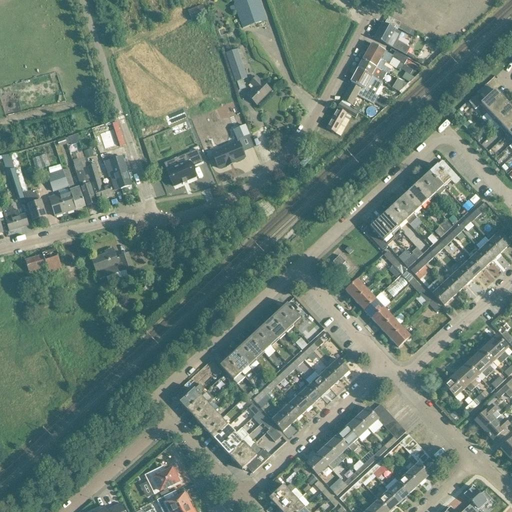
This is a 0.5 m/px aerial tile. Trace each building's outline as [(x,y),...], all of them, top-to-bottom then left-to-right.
[(266,21),(263,11),(259,0),(232,0),(243,29),(266,21)] [(446,0),(444,5),(457,11),(460,6),(446,0)] [(190,12),(188,13),(192,21),(194,20),(206,15),(202,7),(190,12)] [(397,31),(392,29),(383,24),(375,39),(413,60),(414,57),(407,53),(410,48),(396,41),(399,36),(395,34),(397,31)] [(411,30),(401,24),(400,24),(398,29),(409,35),(411,30)] [(367,53),(389,65),(400,71),(401,69),(410,75),(412,71),(403,66),(407,59),(395,52),(392,57),(390,56),(390,55),(385,52),(372,44),(367,53)] [(240,49),(225,54),(235,83),(247,79),(243,65),(247,64),(246,60),(244,61),(240,49)] [(389,65),(367,53),(363,61),(386,74),(388,75),(391,70),(387,68),(386,69),(384,67),(386,63),(389,65)] [(363,61),(358,69),(382,82),(384,78),(386,74),(363,61)] [(382,82),(358,69),(351,83),(375,95),(382,82)] [(400,81),(406,84),(409,78),(403,75),(400,81)] [(271,92),(264,85),(261,81),(261,82),(256,77),(250,84),(254,88),(247,96),(257,106),(271,92)] [(484,88),(487,92),(496,84),(493,80),(484,88)] [(400,81),(395,88),(399,91),(406,84),(400,81)] [(361,90),(359,89),(351,85),(348,90),(358,95),(357,96),(374,105),(378,97),(365,90),(362,89),(361,90)] [(355,101),(357,96),(358,95),(348,90),(345,95),(355,101)] [(488,113),(504,99),(496,90),(484,101),(481,97),(471,106),(475,110),(478,107),(481,105),(488,113)] [(352,106),(355,101),(345,95),(342,100),(352,106)] [(495,120),(510,106),(504,99),(488,113),(495,120)] [(359,114),(349,108),(340,104),(326,129),(338,135),(345,124),(347,125),(352,117),(356,119),(359,114)] [(502,128),(511,118),(511,107),(510,106),(495,120),(502,128)] [(508,135),(511,131),(511,118),(502,128),(508,135)] [(246,124),(234,129),(238,139),(250,134),(246,124)] [(117,141),(113,130),(100,134),(104,146),(117,141)] [(80,143),(77,135),(69,137),(71,146),(80,143)] [(59,147),(66,144),(64,138),(57,141),(59,147)] [(239,143),(212,154),(218,169),(226,166),(227,167),(236,164),(235,162),(245,158),(239,143)] [(90,150),(83,152),(85,158),(93,156),(90,150)] [(189,163),(167,172),(174,188),(183,184),(183,186),(184,185),(183,184),(187,182),(187,184),(188,183),(188,182),(196,178),(192,168),(191,166),(202,161),(198,150),(186,155),(189,163)] [(23,199),(9,154),(2,157),(16,201),(23,199)] [(122,157),(113,160),(104,163),(109,177),(110,177),(112,182),(115,191),(132,186),(122,157)] [(442,161),(430,173),(443,188),(451,181),(455,185),(460,180),(442,161)] [(96,203),(93,194),(90,184),(89,184),(88,181),(87,181),(81,164),(74,166),(87,206),(96,203)] [(95,165),(86,168),(98,201),(114,196),(110,185),(103,187),(95,165)] [(19,168),(15,169),(23,193),(27,192),(19,168)] [(62,171),(47,176),(52,193),(58,191),(60,198),(53,200),(53,198),(49,199),(52,207),(55,217),(75,210),(63,173),(63,174),(62,171)] [(63,173),(75,210),(86,207),(79,188),(72,191),(71,186),(73,186),(68,172),(63,173)] [(436,194),(443,188),(430,173),(422,180),(436,194)] [(428,202),(436,194),(422,180),(414,187),(428,202)] [(420,208),(428,202),(414,187),(407,194),(420,208)] [(413,215),(420,208),(407,194),(400,201),(413,215)] [(46,217),(43,208),(41,201),(28,206),(33,222),(46,217)] [(400,201),(393,208),(406,222),(410,226),(417,219),(413,215),(400,201)] [(28,226),(25,216),(20,217),(18,211),(14,212),(12,207),(3,210),(10,232),(28,226)] [(398,229),(406,222),(393,208),(385,215),(398,229)] [(468,219),(471,223),(481,214),(477,210),(468,219)] [(385,215),(378,221),(391,236),(394,239),(402,232),(399,229),(398,229),(385,215)] [(462,231),(471,223),(468,219),(458,227),(462,231)] [(372,230),(368,233),(382,250),(394,239),(391,236),(378,221),(370,228),(372,230)] [(453,240),(462,231),(458,227),(449,236),(453,240)] [(440,239),(445,235),(439,228),(435,232),(440,239)] [(489,242),(500,254),(510,245),(499,233),(489,242)] [(433,246),(437,242),(432,235),(427,239),(433,246)] [(443,249),(453,240),(449,236),(439,244),(443,249)] [(491,263),(500,254),(489,242),(480,251),(491,263)] [(399,249),(405,255),(410,250),(404,244),(399,249)] [(434,257),(443,249),(439,244),(430,253),(434,257)] [(424,245),(419,249),(425,255),(429,250),(424,245)] [(350,247),(345,251),(349,255),(353,251),(350,247)] [(412,253),(418,259),(423,255),(417,248),(412,253)] [(54,250),(32,253),(35,268),(54,265),(54,268),(68,265),(67,255),(55,257),(54,250)] [(482,271),(491,263),(480,251),(471,260),(482,271)] [(92,260),(99,280),(124,271),(125,272),(133,269),(131,263),(128,254),(120,257),(120,259),(117,260),(114,252),(92,260)] [(393,266),(397,262),(388,253),(384,257),(393,266)] [(424,266),(434,257),(430,253),(420,262),(424,266)] [(339,269),(345,263),(339,256),(333,263),(339,269)] [(411,257),(404,264),(408,269),(415,262),(411,257)] [(472,280),(482,271),(471,260),(461,268),(472,280)] [(401,275),(406,271),(397,262),(393,266),(401,275)] [(415,275),(424,266),(420,262),(411,271),(415,275)] [(426,276),(436,268),(431,262),(421,270),(426,276)] [(463,289),(472,280),(461,268),(452,277),(463,289)] [(410,285),(414,281),(406,271),(401,275),(410,285)] [(453,297),(463,289),(452,277),(443,286),(453,297)] [(355,301),(366,290),(357,281),(346,292),(355,301)] [(419,294),(423,290),(414,281),(410,285),(419,294)] [(444,306),(453,297),(443,286),(433,295),(444,306)] [(363,311),(375,300),(366,290),(355,301),(363,311)] [(428,303),(432,299),(423,290),(419,294),(428,303)] [(48,307),(58,302),(55,297),(45,303),(48,307)] [(432,299),(428,303),(436,313),(441,309),(432,299)] [(372,320),(384,309),(375,300),(363,311),(372,320)] [(278,313),(292,327),(301,319),(287,305),(278,313)] [(381,329),(392,319),(384,309),(372,320),(381,329)] [(284,334),(292,327),(278,313),(271,320),(284,334)] [(359,323),(367,329),(370,325),(362,319),(359,323)] [(389,339),(401,328),(392,319),(381,329),(389,339)] [(277,341),(284,334),(271,320),(264,326),(277,341)] [(269,348),(277,341),(264,326),(256,334),(269,348)] [(401,328),(389,339),(398,348),(410,338),(401,328)] [(505,340),(509,336),(505,332),(501,336),(505,340)] [(262,355),(269,348),(256,334),(249,341),(262,355)] [(489,344),(505,362),(508,358),(504,354),(509,349),(495,335),(491,338),(493,340),(489,344)] [(307,346),(301,339),(296,344),(302,350),(307,346)] [(319,339),(310,348),(314,352),(323,344),(319,339)] [(255,362),(262,355),(249,341),(241,347),(255,362)] [(500,365),(505,362),(489,344),(484,348),(483,346),(479,349),(493,364),(496,361),(500,365)] [(241,347),(234,354),(251,372),(252,371),(258,365),(255,362),(241,347)] [(304,361),(314,352),(310,348),(300,357),(304,361)] [(489,368),(493,364),(479,349),(476,352),(478,354),(473,358),(489,376),(493,372),(489,368)] [(243,379),(251,372),(234,354),(227,361),(243,379)] [(295,370),(304,361),(300,357),(291,366),(295,370)] [(485,379),(489,376),(473,358),(470,361),(468,359),(464,363),(478,378),(481,375),(485,379)] [(329,369),(339,381),(349,372),(339,360),(329,369)] [(237,385),(243,379),(227,361),(220,367),(237,385)] [(474,381),(478,378),(464,363),(461,366),(463,368),(458,372),(475,390),(479,386),(474,381)] [(285,379),(295,370),(291,366),(282,374),(285,379)] [(330,389),(339,381),(329,369),(319,378),(330,389)] [(470,393),(475,390),(458,372),(455,375),(453,373),(449,377),(463,392),(466,389),(470,393)] [(276,387),(285,379),(282,374),(272,383),(276,387)] [(460,395),(463,392),(449,377),(446,380),(448,382),(443,386),(459,403),(464,399),(460,395)] [(321,398),(330,389),(319,378),(310,386),(321,398)] [(267,396),(276,387),(272,383),(263,392),(267,396)] [(188,413),(208,394),(200,384),(194,390),(180,404),(188,413)] [(311,407),(321,398),(310,386),(301,395),(311,407)] [(505,386),(495,396),(499,400),(505,394),(510,399),(511,397),(511,393),(510,390),(505,386)] [(257,405),(267,396),(263,392),(253,401),(257,405)] [(195,419),(213,402),(212,401),(214,400),(208,394),(188,413),(195,419)] [(302,415),(311,407),(301,395),(291,404),(302,415)] [(202,427),(216,414),(215,413),(219,409),(213,402),(195,419),(202,427)] [(473,402),(465,409),(469,414),(477,407),(473,402)] [(292,424),(302,415),(291,404),(282,412),(292,424)] [(248,410),(255,417),(259,413),(253,405),(248,410)] [(376,419),(385,410),(380,405),(371,413),(376,419)] [(482,415),(475,422),(484,432),(495,421),(501,416),(492,406),(482,415)] [(378,421),(376,419),(371,413),(367,409),(357,418),(368,430),(378,421)] [(380,423),(389,415),(385,410),(376,419),(378,421),(380,423)] [(283,433),(292,424),(282,412),(272,421),(283,433)] [(255,417),(253,419),(257,424),(264,418),(259,413),(255,417)] [(209,435),(223,421),(216,414),(202,427),(209,435)] [(384,428),(394,420),(389,415),(380,423),(384,428)] [(458,415),(453,421),(457,424),(461,419),(458,415)] [(358,440),(368,430),(357,418),(347,427),(358,440)] [(269,431),(273,428),(266,420),(262,424),(269,431)] [(389,433),(398,424),(394,420),(384,428),(389,433)] [(215,442),(230,428),(223,421),(209,435),(215,442)] [(495,421),(484,432),(492,441),(509,426),(505,421),(500,426),(495,421)] [(393,437),(402,429),(398,424),(389,433),(393,437)] [(353,444),(358,440),(347,427),(337,437),(348,449),(353,453),(357,449),(353,444)] [(222,449),(237,436),(230,428),(215,442),(222,449)] [(274,428),(267,434),(275,443),(282,437),(274,428)] [(393,437),(394,439),(397,441),(406,433),(402,429),(393,437)] [(229,456),(249,438),(248,437),(243,442),(237,436),(222,449),(229,456)] [(404,449),(413,441),(409,436),(399,444),(400,445),(403,448),(404,449)] [(343,454),(348,449),(337,437),(327,446),(342,462),(346,458),(343,454)] [(236,464),(256,446),(249,438),(229,456),(236,464)] [(397,442),(397,441),(394,439),(384,448),(387,451),(397,442)] [(510,460),(511,457),(511,439),(508,443),(501,450),(510,460)] [(408,454),(417,445),(413,441),(404,449),(408,454)] [(393,457),(403,448),(400,445),(390,454),(393,457)] [(413,458),(422,450),(417,445),(408,454),(413,458)] [(256,446),(236,464),(242,470),(246,467),(252,474),(271,457),(264,449),(261,452),(256,446)] [(332,471),(342,462),(327,446),(317,455),(332,471)] [(377,460),(387,451),(384,448),(374,457),(377,460)] [(360,460),(365,454),(359,449),(354,454),(360,460)] [(417,463),(426,455),(422,450),(413,458),(417,463)] [(383,466),(393,457),(390,454),(380,463),(383,466)] [(332,471),(317,455),(307,465),(318,477),(328,467),(332,471)] [(422,467),(430,459),(426,455),(417,463),(419,465),(419,464),(422,467)] [(367,469),(377,460),(374,457),(364,466),(367,469)] [(422,467),(425,471),(434,463),(430,459),(422,467)] [(373,475),(383,466),(380,463),(370,472),(373,475)] [(430,476),(425,471),(422,467),(419,464),(419,465),(409,474),(420,485),(430,476)] [(357,479),(367,469),(364,466),(354,476),(357,479)] [(163,474),(160,468),(144,476),(154,495),(179,483),(176,478),(178,477),(174,469),(163,474)] [(311,475),(304,468),(301,471),(307,478),(311,475)] [(420,485),(409,474),(408,474),(403,469),(399,473),(404,478),(399,483),(410,495),(420,485)] [(363,485),(373,475),(370,472),(360,482),(363,485)] [(307,482),(311,486),(317,481),(312,476),(307,482)] [(348,488),(357,479),(354,476),(345,485),(348,488)] [(193,487),(202,482),(199,477),(190,482),(193,487)] [(395,479),(385,488),(389,492),(399,504),(400,503),(401,505),(406,501),(405,499),(410,495),(399,483),(395,479)] [(277,508),(291,494),(290,494),(295,489),(291,484),(286,489),(278,480),(267,490),(273,496),(269,500),(277,508)] [(322,494),(325,490),(318,482),(314,486),(322,494)] [(353,493),(363,485),(360,482),(350,491),(353,493)] [(338,497),(348,488),(345,485),(335,494),(338,497)] [(473,488),(465,496),(472,504),(465,510),(466,511),(481,511),(480,510),(491,500),(484,492),(480,495),(473,488)] [(328,501),(332,497),(325,490),(322,494),(328,501)] [(343,503),(353,493),(350,491),(340,500),(343,503)] [(388,511),(390,511),(399,504),(389,492),(379,502),(388,511)] [(176,511),(190,505),(188,501),(190,500),(186,494),(175,499),(173,493),(157,501),(162,511),(176,511)] [(280,511),(286,511),(298,502),(291,494),(277,508),(280,511)] [(332,497),(328,501),(335,508),(338,504),(332,497)] [(302,511),(305,509),(298,502),(286,511),(302,511)] [(370,511),(388,511),(379,502),(369,511),(370,511)]
